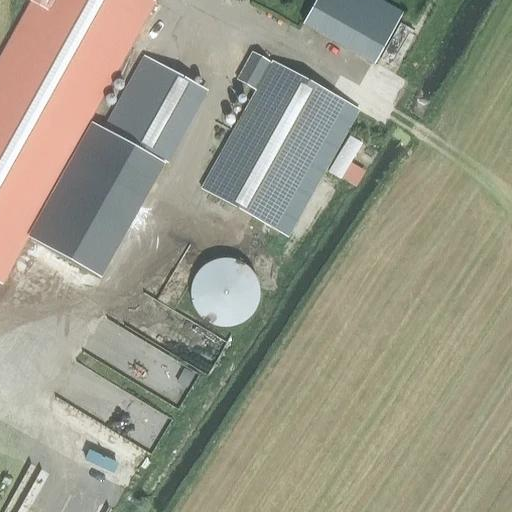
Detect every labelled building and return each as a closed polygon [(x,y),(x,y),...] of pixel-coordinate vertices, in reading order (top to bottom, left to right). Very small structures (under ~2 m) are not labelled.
[(0,281),(154,4),(147,0),(27,0),(33,3),(0,62),(0,281)] [(317,0),(303,25),(372,65),(402,15),(375,0),(317,0)] [(409,28),(398,23),(379,59),(390,65),(409,28)] [(286,238),(358,111),(272,63),(272,65),(268,63),(268,62),(252,53),(237,81),(256,93),(201,190),(286,238)] [(164,161),(203,91),(144,58),(105,129),(164,161)] [(26,240),(100,281),(165,166),(91,124),(26,240)] [(361,146),(348,138),(327,175),(340,182),(361,146)] [(256,282),(256,281),(256,280),(253,275),(252,273),(250,271),(248,269),(244,265),(241,264),(239,262),(236,261),(233,260),(231,260),(228,259),(220,259),(218,259),(215,260),(213,261),(211,261),(209,263),(207,263),(205,265),(201,267),(198,271),(197,272),(196,273),(195,275),(193,277),(192,280),(191,282),(190,285),(189,293),(190,296),(190,299),(192,307),(194,312),(199,318),(206,323),(208,324),(210,325),(212,326),(215,327),(217,327),(220,328),(228,328),(230,327),(236,326),(241,323),(246,320),(252,314),(253,312),(254,310),(256,307),(257,303),(258,296),(258,291),(258,289),(257,285),(256,282)] [(200,379),(174,359),(166,370),(173,374),(164,386),(183,400),(200,379)] [(176,418),(77,362),(57,398),(155,453),(176,418)]
